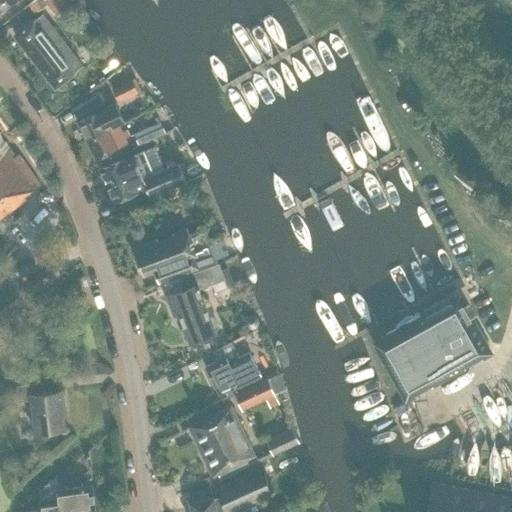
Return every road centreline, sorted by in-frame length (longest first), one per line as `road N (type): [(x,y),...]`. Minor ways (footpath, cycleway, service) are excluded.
road 1 (unclassified): [(148,511),(131,370),(83,221),(45,140),(0,80)]
road 2 (unclassified): [(511,147),(450,86),(411,0)]
